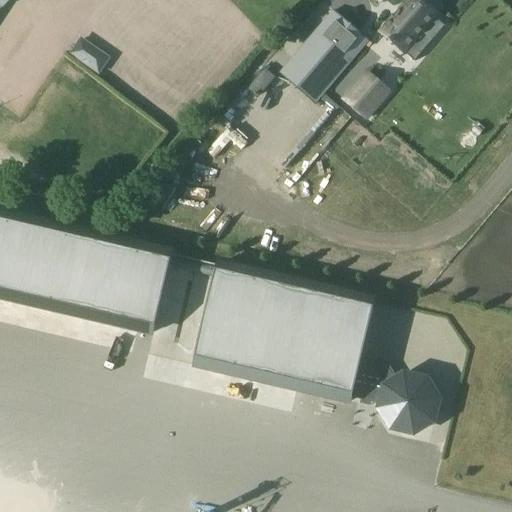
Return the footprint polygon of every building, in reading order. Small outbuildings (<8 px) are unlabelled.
[(0,0),(0,7),(1,8),(8,0),(0,0)] [(420,34),(434,17),(435,16),(435,17),(436,16),(426,7),(427,7),(423,4),(423,5),(417,0),(409,0),(381,33),(391,42),(390,42),(394,45),(415,62),(431,43),(420,34)] [(336,11),(282,74),(316,105),(371,41),(336,11)] [(0,99),(6,104),(27,73),(16,65),(0,87),(0,99)] [(367,123),(392,93),(369,73),(366,70),(341,100),(355,113),(367,123)] [(106,125),(114,113),(86,94),(78,106),(106,125)] [(336,135),(346,144),(364,124),(354,115),(336,135)] [(117,117),(109,128),(146,153),(153,142),(117,117)] [(0,128),(0,159),(13,135),(0,128)] [(86,160),(95,149),(72,129),(62,140),(86,160)] [(75,172),(84,160),(54,136),(45,148),(75,172)] [(135,171),(144,158),(111,137),(103,150),(135,171)] [(90,165),(114,179),(122,166),(98,152),(90,165)] [(107,197),(116,186),(91,165),(82,175),(107,197)] [(0,297),(153,333),(172,255),(0,214),(0,297)] [(218,266),(195,365),(351,402),(352,398),(381,405),(380,410),(392,429),(414,434),(434,423),(439,401),(427,382),(404,377),(397,381),(387,364),(361,358),(374,303),(218,266)]
